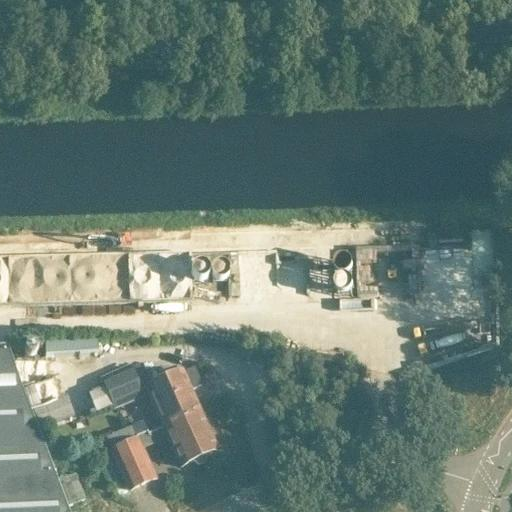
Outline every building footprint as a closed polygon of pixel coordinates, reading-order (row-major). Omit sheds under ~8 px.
[(154,274),(153,255),(93,257),(94,272),(101,272),(102,286),(98,286),(99,303),(163,301),(162,273),(154,274)] [(96,344),(44,347),(44,359),(96,357),(96,344)] [(0,511),(65,511),(65,508),(85,501),(75,475),(55,482),(37,433),(29,412),(21,389),(8,356),(6,351),(0,351),(0,511)] [(144,398),(130,368),(102,380),(116,410),(144,398)] [(147,390),(164,429),(180,421),(182,426),(186,424),(184,420),(198,413),(189,393),(201,388),(194,371),(182,376),(181,375),(147,390)] [(39,427),(69,425),(67,402),(38,404),(39,427)] [(216,453),(198,413),(184,420),(186,424),(182,426),(180,421),(164,429),(182,468),(193,463),(198,467),(204,464),(205,458),(216,453)] [(132,428),(107,440),(111,450),(130,491),(155,480),(142,451),(137,439),(132,428)]
